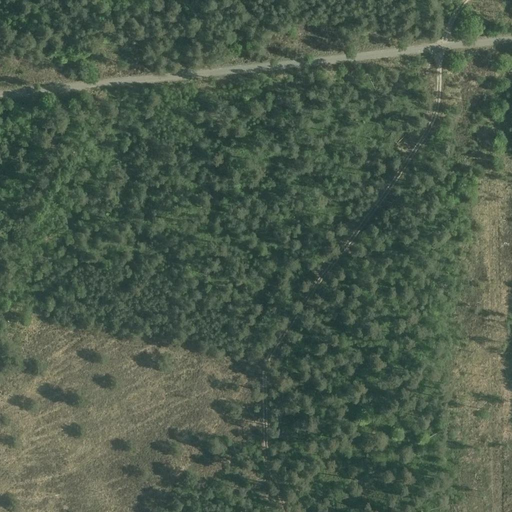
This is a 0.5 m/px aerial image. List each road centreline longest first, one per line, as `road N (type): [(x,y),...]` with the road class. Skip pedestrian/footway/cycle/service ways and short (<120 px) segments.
road 1 (track): [(466,0),(439,49),(438,104),(426,136),(263,357),(270,473),(287,511)]
road 2 (track): [(0,97),(511,41)]
